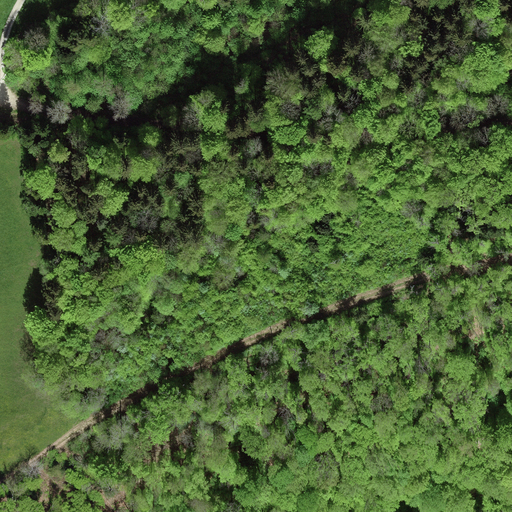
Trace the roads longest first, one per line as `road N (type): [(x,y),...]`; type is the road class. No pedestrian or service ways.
road 1 (track): [(511,257),(353,297),(219,355),(0,479)]
road 2 (track): [(0,97),(30,112),(280,134),(511,121)]
road 3 (track): [(511,419),(371,511)]
